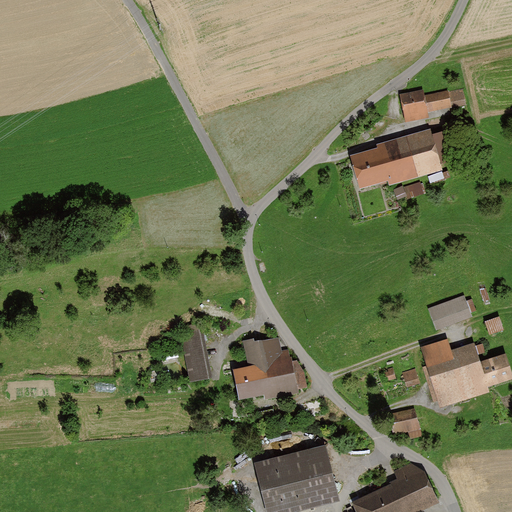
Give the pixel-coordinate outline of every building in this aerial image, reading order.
[(400,96),(406,124),(430,119),(429,114),(466,106),(463,89),(425,97),(424,91),(400,96)] [(350,157),(360,191),(389,183),(390,188),(443,172),(442,167),(433,137),(431,129),(376,145),(377,149),(350,157)] [(443,134),(433,137),(442,167),(452,164),(443,134)] [(448,172),(429,179),(431,186),(451,178),(448,172)] [(405,187),(408,200),(425,195),(421,182),(405,187)] [(407,197),(403,187),(394,191),(398,201),(407,197)] [(487,294),(485,295),(487,302),(484,303),(486,310),(492,308),(487,294)] [(465,296),(428,310),(436,332),(473,318),(471,314),(467,302),(465,296)] [(473,300),(467,302),(471,314),(477,312),(473,300)] [(500,318),(485,323),(490,336),(504,331),(500,318)] [(190,384),(212,380),(202,324),(180,328),(190,384)] [(233,371),(239,403),(264,397),(265,401),(299,394),(298,391),(307,389),(305,374),(298,362),(293,363),(292,358),(290,358),(289,350),(282,351),(279,338),(255,343),(254,340),(243,342),(249,368),(233,371)] [(421,349),(440,410),(489,394),(488,389),(511,381),(511,373),(506,355),(481,363),(478,356),(475,347),(474,344),(452,352),(448,340),(421,349)] [(483,345),(475,347),(478,356),(486,354),(483,345)] [(385,373),(387,382),(396,379),(393,368),(389,369),(389,372),(385,373)] [(407,388),(420,384),(416,369),(403,373),(407,388)] [(408,433),(421,430),(415,408),(389,415),(394,436),(408,433)] [(421,430),(408,433),(410,440),(422,437),(421,430)] [(254,465),(265,511),(307,511),(340,504),(326,447),(254,465)] [(391,487),(353,504),(356,511),(423,511),(438,505),(423,472),(411,464),(394,472),(398,480),(390,484),(391,487)]
